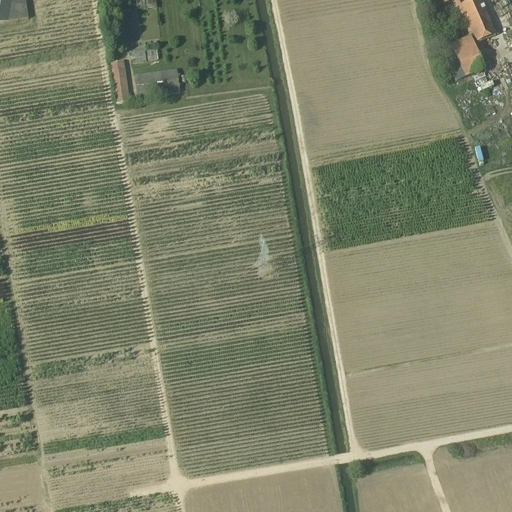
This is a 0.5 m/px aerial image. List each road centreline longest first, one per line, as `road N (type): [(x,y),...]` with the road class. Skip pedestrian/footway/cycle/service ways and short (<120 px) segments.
road 1 (track): [(182,511),(94,0)]
road 2 (track): [(357,458),(272,0)]
road 3 (track): [(129,494),(357,458)]
road 4 (track): [(357,458),(511,428)]
